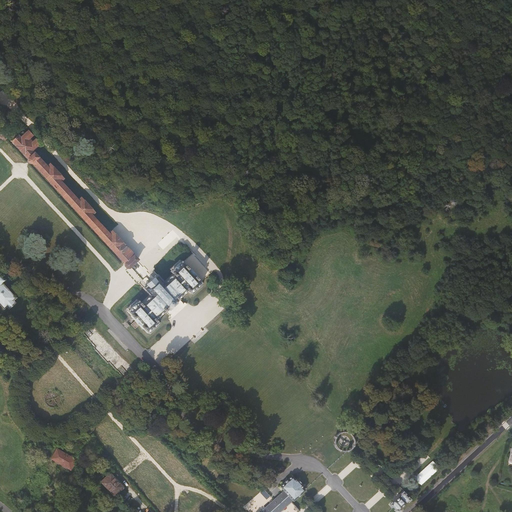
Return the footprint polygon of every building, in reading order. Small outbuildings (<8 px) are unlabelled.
[(112,228),(109,231),(92,213),(95,210),(81,195),(78,197),(61,178),(64,176),(49,160),(46,163),(32,148),(39,142),(27,129),(25,131),(21,127),(17,131),(14,131),(15,127),(2,124),(1,129),(0,129),(0,136),(10,138),(26,156),(25,157),(29,162),(31,161),(123,261),(122,263),(126,267),(128,266),(144,284),(143,285),(145,287),(142,289),(147,294),(139,301),(138,299),(136,301),(134,299),(124,307),(126,310),(124,312),(127,316),(125,317),(138,331),(140,330),(144,333),(146,331),(148,333),(157,325),(156,324),(158,321),(157,319),(167,310),(168,312),(171,310),(170,308),(174,304),(176,305),(180,301),(178,300),(187,291),(189,292),(191,290),(193,292),(202,283),(200,282),(202,280),(199,277),(200,276),(187,262),(186,262),(183,259),(181,260),(178,257),(170,264),(172,266),(170,268),(172,270),(164,277),(159,273),(157,275),(156,274),(152,277),(147,271),(150,268),(146,264),(143,266),(136,259),(139,257),(112,228)] [(205,187),(207,193),(227,183),(225,178),(214,183),(213,180),(208,182),(209,185),(205,187)] [(253,228),(256,228),(255,224),(253,224),(252,220),(242,221),(243,232),(253,230),(253,228)] [(14,297),(13,296),(16,293),(14,291),(22,283),(19,280),(11,288),(1,278),(4,275),(4,272),(2,271),(1,272),(0,270),(1,270),(0,268),(0,302),(3,305),(6,302),(7,304),(14,297)] [(122,384),(136,370),(83,313),(67,326),(65,324),(60,327),(70,337),(74,333),(72,332),(80,325),(93,339),(91,340),(111,361),(112,359),(123,372),(117,378),(115,377),(111,381),(120,389),(124,386),(122,384)] [(427,434),(439,433),(439,409),(427,409),(427,434)] [(344,448),(347,448),(350,447),(354,445),(357,440),(357,438),(357,432),(355,429),(351,426),(348,425),(344,424),(340,426),(335,430),(333,434),(334,440),(336,444),(340,447),(344,448)] [(50,455),(70,465),(75,455),(55,445),(50,455)] [(112,493),(122,484),(108,468),(98,477),(112,493)] [(294,498),(305,487),(303,485),(304,483),(297,475),(296,476),(291,472),(280,482),(284,487),(262,506),(261,505),(253,511),(275,511),(292,496),(294,498)] [(401,507),(399,505),(407,498),(408,500),(411,497),(404,489),(401,492),(402,493),(397,498),(395,496),(389,501),(391,504),(392,503),(395,506),(394,507),(397,510),(401,507)]
